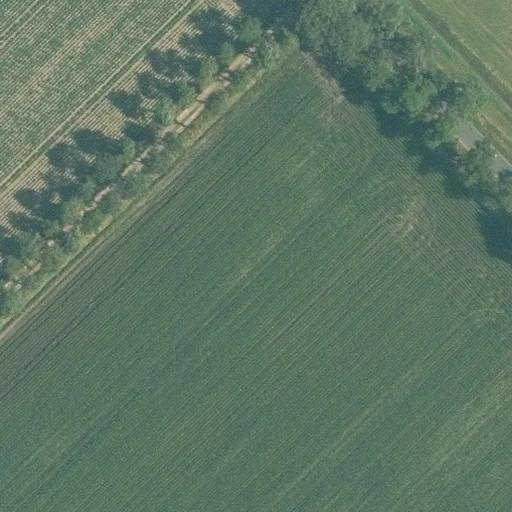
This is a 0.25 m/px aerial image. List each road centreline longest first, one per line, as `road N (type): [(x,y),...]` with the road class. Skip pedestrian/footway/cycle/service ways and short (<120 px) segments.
road 1 (track): [(310,0),(0,301)]
road 2 (unclassified): [(511,196),(330,0)]
